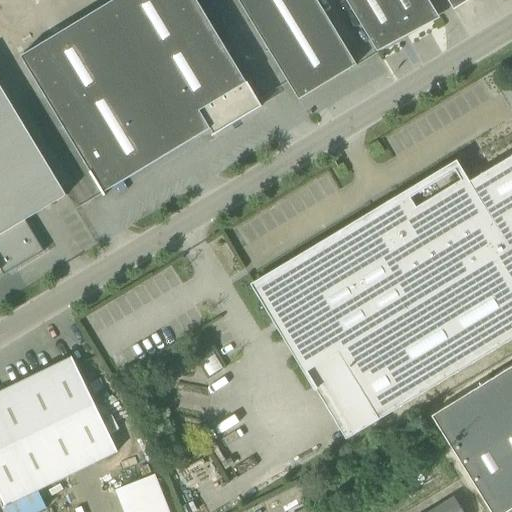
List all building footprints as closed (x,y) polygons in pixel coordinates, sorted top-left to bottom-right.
[(90,173),(103,194),(104,197),(106,196),(104,193),(210,130),(213,135),(212,136),(212,137),(262,107),(247,83),(246,83),(196,0),(114,0),(20,57),(90,172),(90,173)] [(237,0),(299,101),(356,65),(316,0),(237,0)] [(438,16),(428,0),(345,0),(377,52),(395,43),(438,16)] [(447,0),(454,10),(470,0),(447,0)] [(0,271),(3,275),(0,276),(0,278),(0,279),(44,252),(25,221),(66,197),(0,85),(0,271)] [(256,287),(252,288),(315,390),(318,389),(308,371),(338,354),(379,421),(511,340),(511,156),(470,182),(458,164),(455,166),(457,169),(405,200),(256,287)] [(0,392),(0,410),(39,490),(117,452),(72,358),(0,392)] [(511,367),(431,417),(490,511),(507,511),(511,509),(511,367)] [(40,511),(46,509),(37,491),(39,490),(0,410),(0,495),(7,511),(40,511)] [(434,458),(425,464),(435,482),(445,475),(434,458)] [(169,511),(156,475),(116,491),(123,511),(169,511)] [(428,511),(462,511),(454,497),(428,511)]
